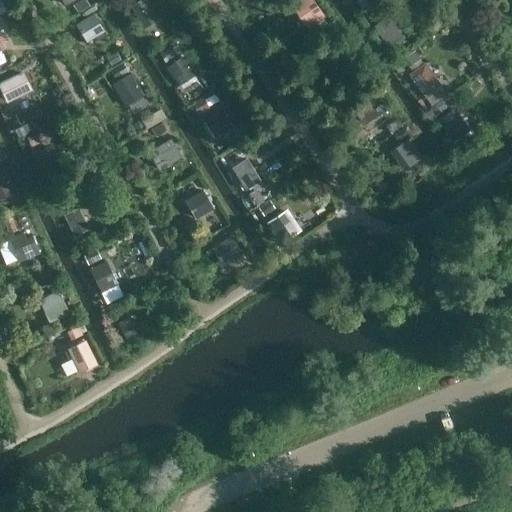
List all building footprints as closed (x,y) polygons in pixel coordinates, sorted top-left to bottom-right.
[(85,0),(82,0),(73,6),(78,13),(89,6),(85,0)] [(159,20),(147,0),(140,0),(130,6),(143,29),(159,20)] [(325,17),(313,0),(299,0),(291,5),(308,30),(325,17)] [(371,0),(358,0),(357,1),(362,9),(373,2),(371,0)] [(374,4),(364,12),(369,20),(380,12),(374,4)] [(94,6),(84,12),(86,15),(96,9),(94,6)] [(104,32),(94,14),(76,25),(86,43),(104,32)] [(374,26),(388,47),(403,37),(388,16),(374,26)] [(359,66),(343,45),(324,59),(339,80),(359,66)] [(171,46),(159,53),(165,63),(177,56),(171,46)] [(415,50),(402,59),(408,68),(421,59),(415,50)] [(196,75),(184,56),(166,67),(179,86),(196,75)] [(398,61),(392,65),(399,75),(404,71),(398,61)] [(440,85),(425,63),(409,74),(424,95),(440,85)] [(123,64),(111,71),(116,79),(128,72),(123,64)] [(22,71),(0,81),(0,88),(6,102),(31,90),(22,71)] [(144,95),(131,73),(112,85),(125,107),(144,95)] [(393,115),(380,97),(364,109),(377,127),(393,115)] [(205,99),(194,105),(199,114),(210,107),(205,99)] [(441,101),(430,109),(435,117),(447,108),(441,101)] [(468,130),(454,109),(437,121),(452,142),(468,130)] [(233,128),(222,110),(203,121),(214,139),(233,128)] [(397,118),(386,127),(391,134),(402,126),(397,118)] [(33,120),(15,129),(19,138),(38,129),(33,120)] [(163,123),(152,129),(156,137),(167,131),(163,123)] [(402,128),(393,135),(398,141),(407,134),(402,128)] [(38,133),(27,138),(31,147),(42,142),(38,133)] [(423,158),(409,138),(390,151),(404,171),(423,158)] [(182,158),(170,139),(152,150),(164,169),(182,158)] [(64,169),(52,144),(33,153),(45,178),(64,169)] [(246,158),(231,168),(245,191),(261,181),(246,158)] [(0,199),(15,192),(2,165),(0,165),(0,199)] [(261,181),(252,186),(254,189),(263,183),(261,181)] [(257,189),(249,194),(256,205),(264,200),(257,189)] [(184,201),(195,219),(214,209),(203,190),(184,201)] [(62,193),(54,197),(60,208),(68,205),(62,193)] [(270,201),(258,209),(263,216),(275,208),(270,201)] [(90,229),(79,208),(63,216),(74,237),(90,229)] [(287,209),(266,223),(281,245),(301,231),(287,209)] [(12,218),(3,222),(8,233),(17,230),(12,218)] [(39,253),(33,237),(25,240),(23,233),(10,238),(19,262),(39,253)] [(218,240),(208,247),(216,260),(224,262),(241,251),(235,242),(225,248),(218,240)] [(96,250),(84,256),(88,265),(101,259),(96,250)] [(118,284),(106,261),(90,269),(101,292),(118,284)] [(51,269),(36,277),(41,287),(56,279),(51,269)] [(69,310),(57,286),(40,294),(52,318),(69,310)] [(134,315),(118,323),(128,344),(144,335),(134,315)] [(79,326),(67,332),(71,340),(83,335),(79,326)] [(79,374),(97,365),(85,340),(67,349),(79,374)]
